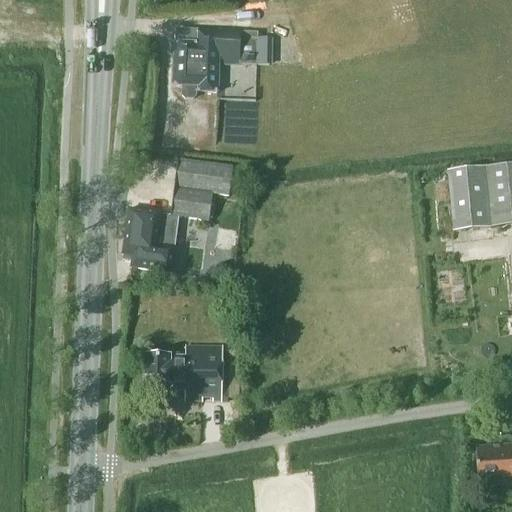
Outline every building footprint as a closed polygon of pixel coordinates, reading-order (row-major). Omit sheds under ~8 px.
[(239,33),(237,33),(197,31),(197,46),(174,45),(173,87),(182,88),(182,97),(185,100),(193,100),(195,97),(195,94),(217,94),(218,65),(269,66),(269,62),(270,55),(271,40),(239,39),(239,33)] [(232,169),(178,162),(171,218),(161,215),(128,211),(122,256),(132,258),(131,268),(168,272),(171,250),(175,218),(208,223),(212,196),(228,198),(232,169)] [(511,166),(447,174),(453,233),(511,227),(511,166)] [(222,349),(185,348),(185,360),(170,359),(170,358),(145,357),(144,393),(169,393),(169,391),(184,391),(184,403),(221,403),(228,404),(228,400),(240,401),(240,353),(229,353),(229,349),(222,349)] [(511,445),(475,449),(477,478),(500,477),(500,479),(511,478),(511,445)]
